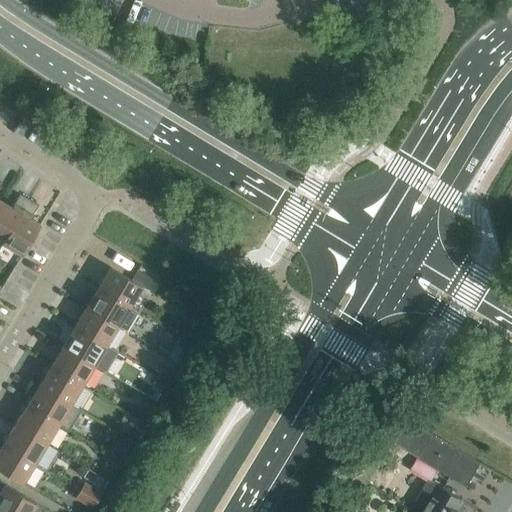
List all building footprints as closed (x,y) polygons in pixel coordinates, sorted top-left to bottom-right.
[(14,203),(11,207),(2,202),(0,205),(0,242),(2,244),(29,200),(19,194),(14,203)] [(33,214),(38,206),(29,200),(2,244),(21,255),(40,225),(31,219),(33,215),(33,214)] [(149,291),(152,293),(159,283),(138,270),(131,280),(110,267),(98,288),(129,306),(137,294),(139,295),(142,295),(146,295),(148,293),(149,291)] [(86,307),(118,326),(126,331),(138,311),(129,306),(98,288),(86,307)] [(209,307),(198,301),(192,312),(203,318),(209,307)] [(74,327),(106,345),(118,326),(86,307),(74,327)] [(117,352),(106,345),(74,327),(62,346),(74,353),(94,365),(105,372),(117,352)] [(196,337),(185,330),(181,338),(192,344),(196,337)] [(176,345),(187,352),(192,344),(181,338),(176,345)] [(51,366),(82,384),(94,365),(74,353),(62,346),(51,366)] [(39,385),(70,404),(82,384),(51,366),(39,385)] [(172,376),(162,369),(157,377),(168,383),(172,376)] [(153,384),(163,391),(168,383),(157,377),(153,384)] [(81,411),(70,404),(39,385),(27,405),(58,424),(70,431),(81,411)] [(58,424),(27,405),(15,424),(46,443),(58,424)] [(154,418),(143,412),(139,419),(149,426),(154,418)] [(134,426),(145,433),(149,426),(139,419),(134,426)] [(481,463),(409,419),(394,443),(467,487),(469,484),(480,466),(480,465),(481,463)] [(3,444),(35,463),(46,443),(15,424),(3,444)] [(0,449),(0,469),(22,483),(35,463),(3,444),(0,449)] [(125,454),(114,448),(110,455),(120,461),(125,454)] [(105,462),(116,469),(120,461),(110,455),(105,462)] [(377,475),(377,488),(388,488),(388,475),(377,475)] [(475,511),(478,508),(430,480),(412,510),(415,511),(475,511)] [(81,491),(97,500),(101,493),(85,483),(81,491)] [(30,511),(36,503),(4,484),(0,491),(0,509),(4,511),(30,511)] [(97,500),(81,491),(76,498),(92,508),(97,500)]
